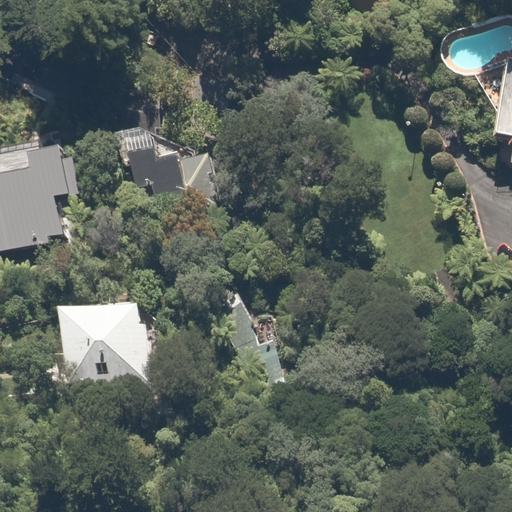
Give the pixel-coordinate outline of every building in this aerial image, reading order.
[(345,0),(372,27),(399,0),(345,0)] [(511,59),(501,57),(483,142),(504,147),(501,162),(511,164),(511,59)] [(0,255),(61,242),(50,197),(73,192),(60,136),(0,149),(0,255)] [(175,138),(116,147),(125,209),(228,194),(221,150),(178,156),(175,138)] [(141,294),(53,307),(64,387),(152,374),(141,294)]
